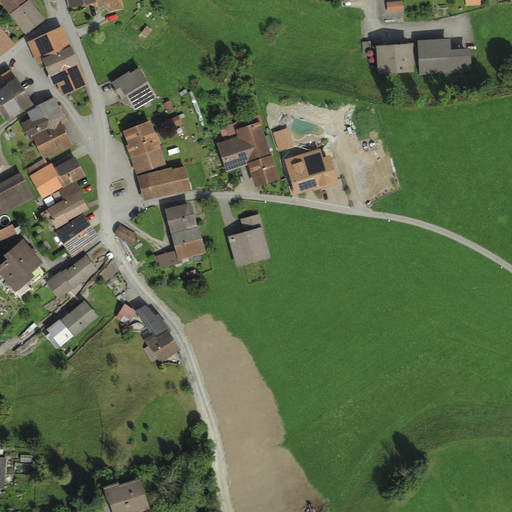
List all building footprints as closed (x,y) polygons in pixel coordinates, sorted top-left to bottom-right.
[(29,0),(0,0),(0,1),(25,35),(45,20),(29,0)] [(68,0),(69,6),(94,1),(95,6),(106,4),(107,11),(124,8),(122,0),(68,0)] [(404,0),(388,0),(388,8),(405,7),(404,0)] [(0,54),(15,44),(1,25),(0,25),(0,54)] [(62,27),(27,42),(37,64),(43,62),(53,85),(57,83),(62,96),(88,84),(78,64),(79,64),(62,27)] [(456,41),(418,43),(419,70),(473,68),(472,51),(456,52),(456,41)] [(413,46),(376,47),(376,74),(414,74),(413,46)] [(129,71),(111,81),(122,99),(126,96),(134,110),(157,96),(139,67),(130,72),(129,71)] [(10,68),(0,74),(0,109),(6,119),(32,104),(10,68)] [(30,118),(20,122),(30,142),(34,140),(44,159),(72,145),(62,124),(67,121),(54,97),(32,107),(33,109),(27,112),(30,118)] [(174,109),(170,100),(163,103),(168,113),(174,109)] [(229,139),(217,143),(227,171),(247,164),(247,162),(272,154),(262,125),(263,124),(260,114),(219,127),(223,137),(228,135),(229,139)] [(182,124),(179,115),(169,119),(172,127),(182,124)] [(150,121),(123,131),(127,144),(126,145),(136,173),(165,163),(150,121)] [(287,161),(285,162),(295,194),(314,188),(315,191),(338,183),(329,154),(324,156),(322,150),(306,155),(308,161),(307,162),(305,156),(302,157),(299,149),(285,154),(287,161)] [(272,154),(247,162),(247,164),(256,187),(280,178),(272,154)] [(31,174),(29,175),(42,198),(85,175),(75,156),(54,168),(51,163),(48,165),(31,174)] [(31,174),(48,165),(45,159),(28,169),(31,174)] [(172,167),(136,175),(142,202),(192,191),(186,166),(173,169),(172,167)] [(20,172),(0,183),(0,215),(34,197),(20,172)] [(58,203),(48,209),(48,210),(41,214),(51,232),(70,222),(69,221),(89,209),(75,183),(54,195),(58,203)] [(190,202),(164,209),(171,233),(197,226),(190,202)] [(84,213),(56,232),(73,256),(100,236),(84,213)] [(244,231),(228,235),(237,267),(270,257),(263,230),(264,230),(260,213),(240,219),(244,231)] [(13,224),(0,229),(0,239),(2,243),(18,235),(13,224)] [(138,235),(120,224),(114,234),(132,245),(138,235)] [(197,226),(171,233),(176,250),(178,260),(181,259),(206,252),(198,226),(197,226)] [(32,272),(43,263),(23,238),(4,254),(7,258),(32,272)] [(176,250),(153,256),(157,269),(182,262),(181,259),(178,260),(176,250)] [(61,269),(45,282),(58,299),(97,270),(86,255),(67,270),(66,268),(62,271),(61,269)] [(7,258),(0,264),(0,273),(15,292),(35,276),(32,272),(7,258)] [(59,319),(47,329),(61,347),(73,336),(74,337),(99,316),(85,300),(61,320),(59,319)] [(136,310),(125,303),(116,318),(126,324),(136,310)] [(154,339),(167,330),(157,314),(145,305),(135,312),(154,339)] [(147,343),(161,363),(181,350),(167,330),(154,339),(147,343)] [(11,458),(0,456),(0,477),(8,479),(11,458)] [(153,478),(115,487),(120,511),(152,511),(161,510),(153,478)]
